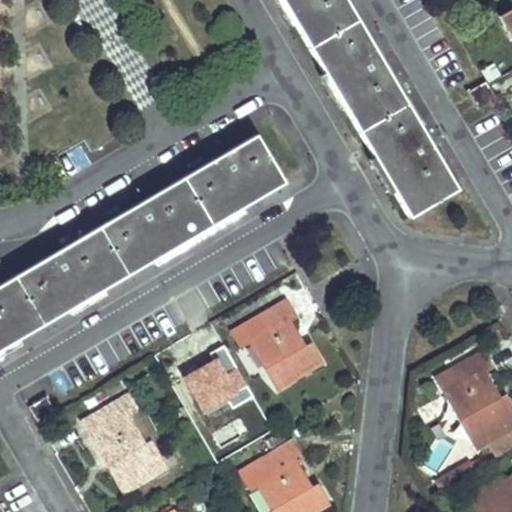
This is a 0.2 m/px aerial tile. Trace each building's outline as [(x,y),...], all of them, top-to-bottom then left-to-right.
[(389,78),(343,0),(280,0),(409,218),(455,190),(389,78)] [(511,7),(498,15),(511,38),(511,7)] [(495,100),(485,82),(468,92),(478,110),(495,100)] [(0,348),(3,347),(283,183),(255,137),(0,286),(0,348)] [(321,364),(310,343),(301,349),(294,337),(297,335),(289,321),(295,317),(286,302),(243,327),(251,341),(252,343),(268,370),(279,388),(321,364)] [(252,343),(251,341),(243,327),(232,332),(242,348),(252,343)] [(492,387),(482,372),(490,368),(482,355),(455,369),(459,376),(464,383),(445,393),(461,420),(477,449),(487,443),(495,458),(511,448),(511,430),(511,429),(511,428),(511,409),(504,396),(495,401),(489,389),(492,387)] [(165,471),(149,442),(143,445),(126,416),(136,411),(128,396),(83,422),(92,436),(110,469),(124,493),(165,471)] [(58,413),(49,397),(30,408),(39,424),(58,413)] [(225,450),(245,435),(234,420),(214,435),(225,450)] [(305,492),(298,479),(302,477),(293,462),(300,458),(292,443),(241,474),(252,491),(252,492),(260,487),(274,511),(275,511),(315,511),(328,505),(317,485),(305,492)] [(477,476),(470,465),(454,474),(460,485),(477,476)] [(460,485),(454,474),(435,485),(442,496),(460,485)] [(511,511),(511,477),(502,484),(499,479),(470,497),(479,511),(489,511),(492,510),(493,511),(511,511)]
